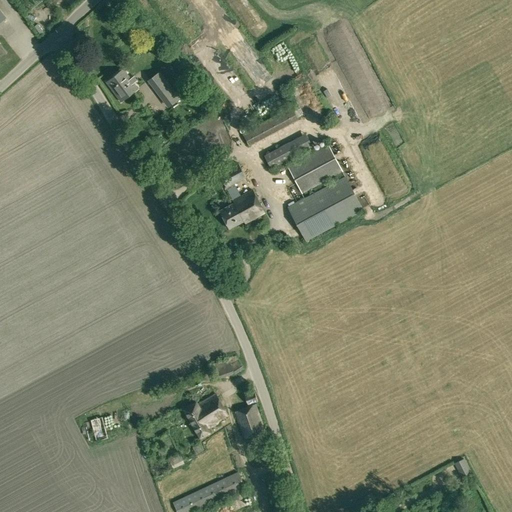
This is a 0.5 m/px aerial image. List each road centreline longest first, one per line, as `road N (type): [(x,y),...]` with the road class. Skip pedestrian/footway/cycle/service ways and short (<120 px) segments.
road 1 (unclassified): [(298,511),(244,339),(198,244),(58,33)]
road 2 (unknown): [(167,198),(254,149),(290,219)]
